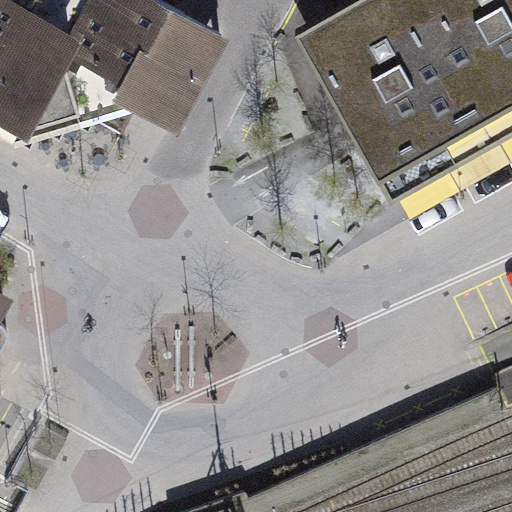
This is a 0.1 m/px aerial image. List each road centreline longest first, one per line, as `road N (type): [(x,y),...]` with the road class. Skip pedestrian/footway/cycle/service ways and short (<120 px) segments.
road 1 (residential): [(105,511),(233,446),(310,344)]
road 2 (residential): [(105,256),(105,511)]
road 3 (residential): [(310,344),(511,222)]
road 4 (residential): [(105,256),(231,296),(310,344)]
road 5 (residential): [(222,88),(105,256)]
road 6 (residential): [(0,192),(105,256)]
